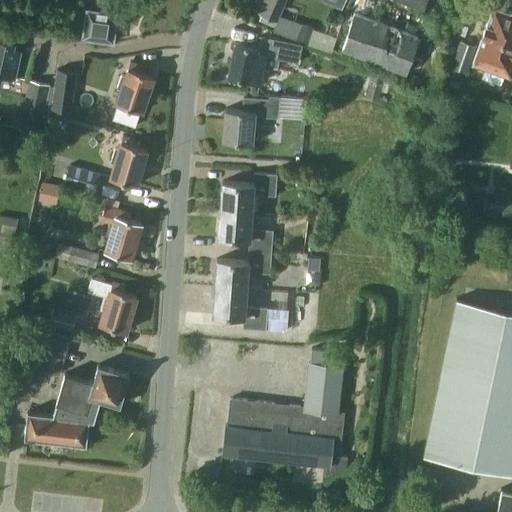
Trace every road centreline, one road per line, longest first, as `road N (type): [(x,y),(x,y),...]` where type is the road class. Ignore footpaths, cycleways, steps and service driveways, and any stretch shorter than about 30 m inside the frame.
road 1 (residential): [(160,511),(192,42)]
road 2 (residential): [(192,42),(109,49),(0,29)]
